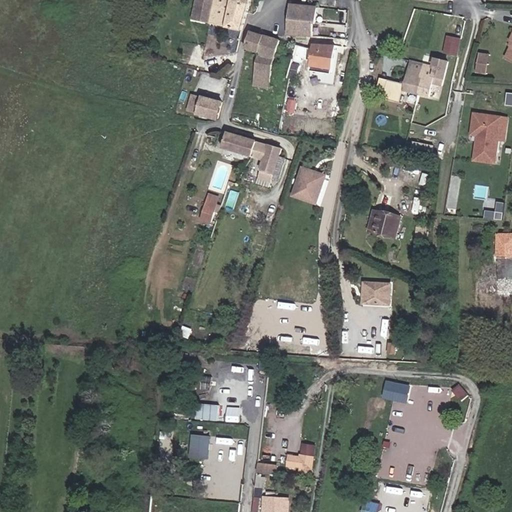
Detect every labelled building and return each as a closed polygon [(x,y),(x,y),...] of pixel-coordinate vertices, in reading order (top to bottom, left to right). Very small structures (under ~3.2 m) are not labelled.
[(249,0),(196,0),(192,18),(242,29),(249,0)] [(319,6),(293,2),(289,32),(313,35),(315,23),(317,23),(319,6)] [(252,30),(246,49),(258,52),(264,34),(252,30)] [(256,84),(269,87),(276,54),(280,39),(264,34),(258,52),(260,53),(256,84)] [(459,37),(447,34),(443,50),(456,53),(459,37)] [(333,60),(336,45),(316,43),(314,48),(314,58),(321,59),(333,60)] [(301,45),(297,44),(293,59),(290,70),(288,78),(291,79),(296,61),(301,45)] [(490,74),(491,55),(480,54),(479,74),(490,74)] [(424,63),(418,92),(429,94),(434,74),(444,77),(448,60),(435,57),(433,65),(424,63)] [(203,59),(200,70),(211,74),(214,63),(203,59)] [(424,63),(412,60),(405,89),(418,92),(424,63)] [(189,110),(218,118),(222,101),(194,93),(189,110)] [(289,101),(286,113),(294,114),(296,102),(289,101)] [(403,105),(395,103),(389,132),(397,133),(398,130),(405,132),(408,118),(401,116),(403,105)] [(498,139),(500,117),(474,114),(472,135),(477,136),(474,159),(495,162),(498,139)] [(506,118),(500,117),(498,139),(504,140),(506,118)] [(225,147),(252,155),(256,141),(229,133),(225,147)] [(256,141),(252,155),(266,159),(260,181),(270,184),(282,148),(256,141)] [(301,174),(324,182),(326,177),(302,170),(301,174)] [(324,182),(301,174),(293,198),(316,206),(324,182)] [(218,209),(220,202),(206,197),(203,207),(213,210),(214,207),(218,209)] [(370,230),(375,232),(380,210),(375,208),(370,230)] [(380,210),(375,232),(395,236),(400,214),(380,210)] [(511,276),(511,233),(499,233),(499,257),(496,257),(495,276),(511,276)] [(368,280),(367,304),(389,305),(390,281),(368,280)] [(396,343),(388,342),(387,350),(395,351),(396,343)] [(409,401),(411,383),(386,379),(384,397),(409,401)] [(386,437),(388,425),(378,424),(376,435),(386,437)] [(209,457),(211,434),(191,432),(189,455),(209,457)] [(316,469),(318,443),(302,442),(301,453),(288,452),(287,467),(316,469)] [(274,472),(274,464),(258,463),(258,471),(274,472)] [(401,500),(402,486),(386,484),(385,499),(401,500)] [(286,511),(287,498),(280,498),(280,490),(265,490),(264,511),(286,511)] [(254,495),(252,510),(263,511),(264,496),(254,495)] [(375,511),(376,503),(361,501),(359,511),(375,511)]
